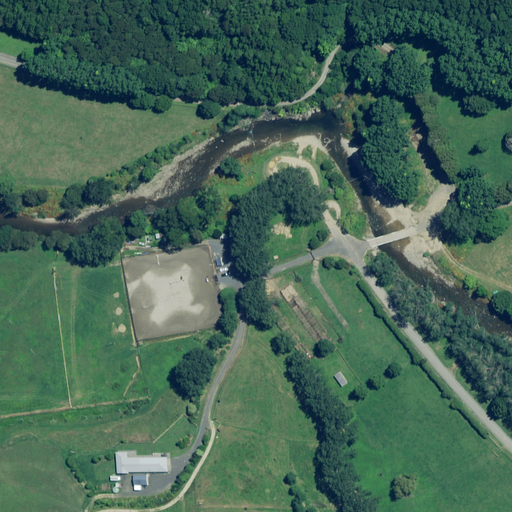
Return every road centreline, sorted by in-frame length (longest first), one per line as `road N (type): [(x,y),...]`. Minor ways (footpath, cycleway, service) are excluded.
road 1 (unclassified): [(446,213),(410,89),(393,58),(372,42),(353,39),(327,50),(313,87),(301,96),(234,108),(141,95),(0,58)]
road 2 (unclassified): [(511,443),(399,323),(351,252),(362,234),(446,213)]
